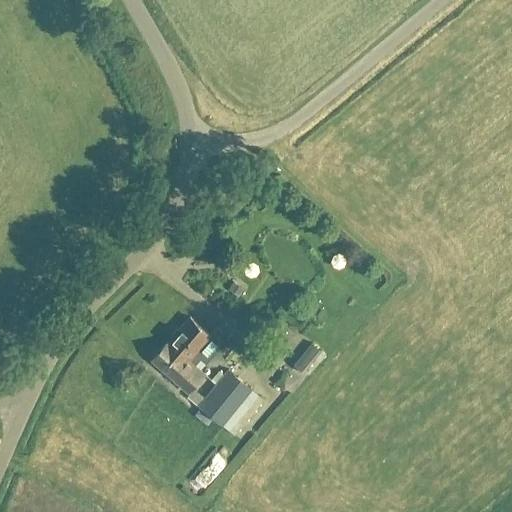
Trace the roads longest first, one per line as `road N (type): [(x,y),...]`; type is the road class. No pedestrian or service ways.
road 1 (unclassified): [(0,468),(47,363),(172,215),(193,152)]
road 2 (unclassified): [(193,152),(285,129),(444,0)]
road 3 (unclassified): [(193,152),(190,120),(134,0)]
